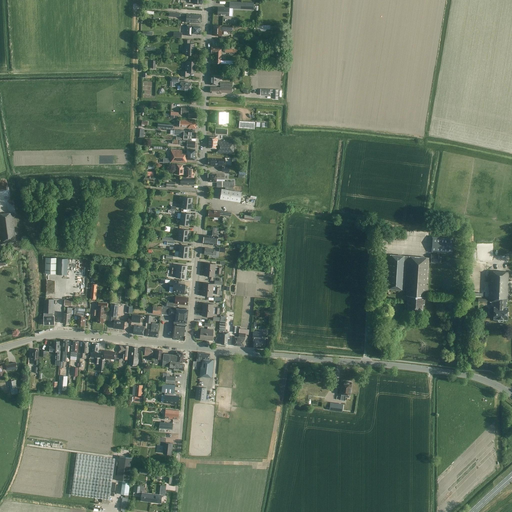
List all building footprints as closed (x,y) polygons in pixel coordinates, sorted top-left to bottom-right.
[(217,15),(229,16),(229,8),(218,7),(217,15)] [(186,14),(186,18),(186,22),(200,23),(201,19),(201,15),(186,14)] [(222,31),(222,25),(213,25),(213,35),(221,36),(222,31)] [(187,26),(187,35),(192,36),(192,34),(200,34),(200,27),(200,26),(187,26)] [(194,44),(189,43),(190,40),(182,39),(182,43),(184,43),(184,55),(193,55),(194,44)] [(215,63),(220,63),(221,47),(211,46),(211,53),(216,53),(215,63)] [(188,76),(189,73),(194,73),(195,61),(185,61),(185,71),(181,71),(180,76),(188,76)] [(220,85),(220,87),(232,87),(232,83),(219,82),(219,75),(211,74),(210,85),(220,85)] [(181,82),(181,83),(179,82),(179,78),(170,77),(170,81),(172,81),(172,86),(177,87),(177,85),(180,86),(180,89),(191,90),(191,83),(181,82)] [(272,99),(278,99),(278,90),(260,89),(260,95),(270,95),(270,93),(273,93),(272,99)] [(197,118),(197,110),(189,110),(189,108),(181,107),(181,114),(188,114),(188,118),(197,118)] [(226,112),(216,112),(215,123),(225,123),(229,123),(229,112),(226,112)] [(180,120),(180,121),(179,121),(178,121),(178,122),(177,122),(177,123),(177,124),(176,124),(176,125),(177,125),(177,126),(177,127),(178,127),(179,128),(180,128),(188,128),(196,128),(196,125),(196,120),(188,120),(180,120)] [(196,138),(196,133),(192,132),(192,131),(173,130),(173,135),(184,135),(183,139),(190,139),(190,138),(196,138)] [(217,148),(217,153),(234,153),(234,140),(222,140),(222,141),(217,141),(217,137),(209,137),(208,147),(217,148)] [(182,150),(178,150),(171,149),(170,162),(186,162),(186,159),(195,160),(195,150),(187,149),(186,154),(182,153),(182,150)] [(225,159),(208,158),(208,165),(213,165),(212,166),(222,167),(222,171),(229,172),(229,166),(225,166),(225,159)] [(186,167),(186,168),(182,167),(183,165),(176,164),(175,174),(186,174),(185,177),(194,177),(194,167),(186,167)] [(208,178),(208,182),(216,182),(216,179),(224,179),(224,174),(216,174),(208,174),(208,178)] [(220,199),(240,202),(241,192),(221,189),(220,199)] [(440,197),(470,202),(470,198),(441,193),(440,197)] [(220,215),(220,212),(220,211),(217,211),(208,210),(208,216),(214,217),(214,220),(218,220),(218,217),(220,217),(220,215)] [(0,265),(6,264),(5,257),(0,258),(0,253),(0,247),(1,247),(0,242),(16,240),(12,213),(0,214),(0,265)] [(203,244),(217,245),(218,231),(220,232),(220,228),(218,228),(218,227),(213,227),(212,236),(204,235),(203,244)] [(431,252),(452,253),(453,238),(433,236),(431,252)] [(439,254),(431,254),(431,258),(430,263),(438,263),(438,259),(439,254)] [(386,289),(406,290),(406,295),(407,296),(407,303),(408,303),(408,310),(422,311),(423,304),(424,304),(424,297),(426,297),(429,258),(388,255),(386,289)] [(46,273),(56,273),(57,258),(45,257),(45,273),(46,273)] [(62,274),(67,275),(67,258),(57,258),(57,274),(62,274)] [(186,278),(186,272),(176,271),(173,271),(170,270),(170,273),(176,274),(175,277),(186,278)] [(490,271),(489,302),(496,302),(496,307),(494,307),(494,319),(498,319),(498,321),(499,322),(502,322),(503,321),(503,319),(507,320),(507,308),(505,308),(506,302),(507,302),(507,297),(508,297),(509,272),(490,271)] [(170,286),(173,286),(172,292),(184,294),(185,284),(178,284),(178,281),(170,280),(170,282),(170,284),(170,286)] [(46,293),(54,293),(55,281),(46,281),(46,293)] [(219,291),(219,287),(213,287),(213,283),(203,282),(202,289),(213,290),(216,290),(219,291)] [(247,320),(252,320),(253,297),(246,296),(246,294),(243,294),(243,292),(237,291),(237,295),(245,296),(245,299),(244,299),(243,317),(247,317),(247,320)] [(175,304),(187,305),(188,297),(175,296),(175,304)] [(54,316),(53,316),(52,313),(53,313),(54,299),(44,299),(43,316),(44,325),(54,324),(54,316)] [(93,309),(93,314),(93,315),(96,315),(96,317),(97,317),(97,322),(103,323),(103,317),(105,318),(106,314),(103,314),(104,310),(102,310),(102,307),(107,307),(107,303),(98,302),(98,307),(100,307),(100,310),(93,309)] [(123,329),(124,321),(114,320),(115,316),(117,316),(118,304),(111,303),(110,316),(112,316),(111,321),(114,322),(113,328),(123,329)] [(219,311),(219,308),(213,307),(213,304),(203,303),(202,309),(219,311)] [(152,313),(161,314),(162,307),(153,306),(152,313)] [(68,307),(67,313),(64,313),(63,323),(69,323),(70,313),(72,313),(72,308),(68,307)] [(185,324),(185,322),(187,322),(188,309),(162,307),(161,314),(175,315),(175,321),(176,321),(176,323),(185,324)] [(77,324),(85,325),(85,316),(86,311),(78,310),(79,308),(75,308),(74,315),(77,315),(77,324)] [(140,315),(132,314),(131,322),(140,323),(140,315)] [(228,338),(229,338),(229,332),(225,332),(226,321),(220,321),(219,332),(222,332),(221,344),(227,345),(228,338)] [(158,337),(159,324),(152,323),(151,329),(148,329),(147,336),(158,337)] [(176,323),(174,323),(172,338),(179,339),(184,340),(185,340),(186,324),(185,324),(176,323)] [(133,334),(143,335),(144,326),(134,325),(133,334)] [(245,334),(248,335),(249,329),(239,328),(238,337),(245,338),(245,334)] [(253,347),(264,348),(265,339),(261,338),(262,332),(253,331),(252,337),(254,338),(253,347)] [(245,338),(238,337),(235,336),(234,345),(244,346),(245,338)] [(61,355),(60,361),(66,361),(66,355),(67,351),(69,351),(69,346),(68,346),(69,340),(64,340),(63,340),(63,344),(62,344),(61,355)] [(54,347),(53,346),(49,346),(49,351),(55,351),(54,359),(59,360),(60,347),(61,347),(61,342),(59,342),(59,341),(54,341),(54,347)] [(77,352),(78,341),(73,341),(72,345),(71,345),(70,356),(77,357),(77,352)] [(88,348),(88,342),(83,341),(82,347),(81,347),(80,352),(80,353),(80,357),(84,357),(84,352),(88,353),(89,348),(88,348)] [(90,352),(90,358),(95,358),(99,359),(99,357),(100,357),(101,353),(98,353),(99,343),(91,342),(90,352)] [(127,359),(127,354),(128,346),(119,345),(118,353),(123,354),(122,359),(127,359)] [(129,358),(128,365),(138,366),(139,360),(137,359),(138,353),(137,353),(138,347),(132,347),(131,351),(130,351),(130,359),(129,358)] [(144,355),(153,356),(154,348),(145,347),(144,355)] [(161,359),(162,350),(156,349),(155,352),(154,353),(153,363),(157,363),(158,358),(161,359)] [(117,358),(117,355),(115,354),(115,352),(105,351),(104,358),(114,359),(114,358),(117,358)] [(179,352),(176,351),(176,354),(164,353),(162,366),(165,366),(166,360),(184,362),(185,352),(179,352)] [(200,376),(212,377),(214,360),(209,360),(210,354),(197,352),(196,361),(201,361),(201,359),(202,359),(201,367),(200,376)] [(184,370),(184,366),(184,364),(179,364),(179,363),(170,362),(169,367),(174,367),(173,370),(178,370),(178,369),(184,370)] [(169,376),(169,374),(167,373),(166,376),(165,383),(175,384),(176,377),(169,376)] [(67,376),(59,376),(58,389),(66,389),(67,376)] [(18,393),(16,380),(8,382),(10,389),(11,395),(18,393)] [(345,395),(350,395),(351,383),(342,382),(340,394),(341,394),(340,400),(345,401),(345,395)] [(134,395),(142,396),(143,385),(135,384),(134,395)] [(162,392),(165,392),(164,402),(171,403),(171,404),(178,405),(179,396),(174,395),(174,393),(175,385),(163,384),(162,392)] [(196,387),(195,399),(206,401),(207,388),(196,387)] [(342,404),(330,402),(329,410),(341,411),(342,404)] [(166,409),(165,418),(178,419),(179,411),(166,409)] [(166,438),(158,437),(157,445),(164,446),(163,453),(171,454),(172,448),(173,443),(165,443),(166,438)] [(115,458),(77,453),(71,494),(109,499),(115,458)] [(128,482),(132,458),(119,456),(116,480),(128,482)] [(129,495),(131,483),(123,482),(121,494),(129,495)] [(141,500),(151,502),(152,493),(144,492),(145,487),(139,486),(134,485),(133,491),(142,492),(141,500)] [(165,495),(165,490),(166,486),(161,485),(159,494),(152,493),(151,502),(161,503),(162,495),(165,495)]
